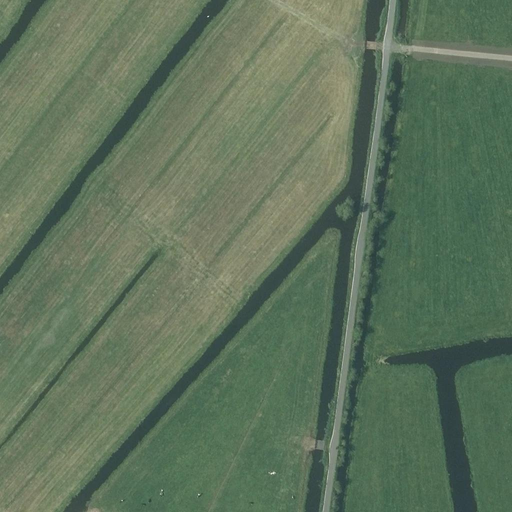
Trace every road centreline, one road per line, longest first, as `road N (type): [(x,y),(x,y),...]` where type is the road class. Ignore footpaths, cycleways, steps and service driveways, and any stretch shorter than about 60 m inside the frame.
road 1 (unclassified): [(325,511),(393,0)]
road 2 (track): [(278,0),(362,44),(511,58)]
